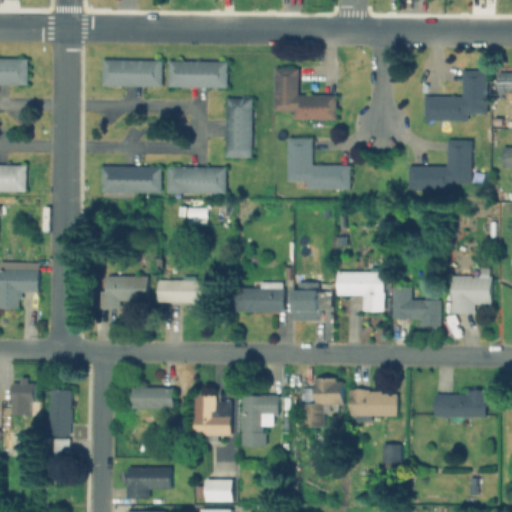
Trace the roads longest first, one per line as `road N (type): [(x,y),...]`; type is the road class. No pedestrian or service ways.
road 1 (residential): [(511,355),(0,348)]
road 2 (residential): [(0,27),(511,32)]
road 3 (residential): [(59,349),(64,28)]
road 4 (residential): [(97,511),(99,350)]
